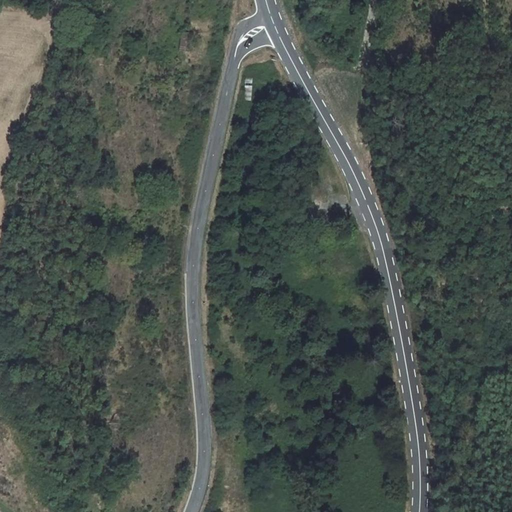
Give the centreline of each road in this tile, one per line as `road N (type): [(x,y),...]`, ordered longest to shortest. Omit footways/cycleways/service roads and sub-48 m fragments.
road 1 (secondary): [(419,511),(418,444),(380,239),(271,16)]
road 2 (tertiary): [(192,511),(204,467),(194,248),(237,52),(271,16)]
